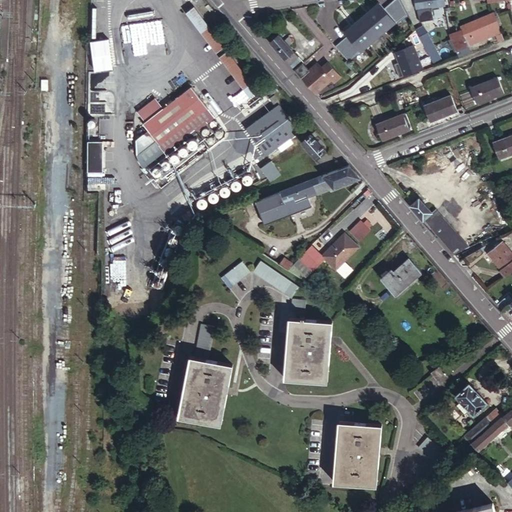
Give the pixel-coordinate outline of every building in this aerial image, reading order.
[(444,3),(443,0),(415,0),(417,8),(408,9),(414,21),(431,19),(429,6),(444,3)] [(366,13),(355,22),(345,31),(360,50),(355,55),(371,74),(377,69),(369,59),(378,52),(370,42),(402,15),(391,2),(385,7),(380,2),(366,13)] [(217,53),(225,47),(195,6),(186,12),(217,53)] [(350,16),(355,22),(366,13),(360,7),(350,16)] [(462,28),(494,15),(490,13),(461,25),(462,28)] [(133,27),(125,28),(127,43),(133,42),(136,64),(170,59),(164,14),(132,19),(133,27)] [(462,28),(451,33),(459,56),(471,51),(469,45),(495,34),(498,41),(504,39),(494,15),(462,28)] [(433,63),(442,59),(428,32),(419,37),(433,63)] [(279,33),(270,41),(294,68),(303,61),(290,45),(294,41),(290,35),(285,39),(279,33)] [(94,63),(112,59),(108,35),(89,39),(94,63)] [(414,46),(397,52),(401,63),(395,65),(400,78),(423,69),(414,46)] [(219,57),(241,86),(228,96),(236,107),(258,91),(228,50),(219,57)] [(391,54),(395,65),(401,63),(397,52),(391,54)] [(310,70),(303,76),(316,92),(332,79),(335,82),(342,76),(329,61),(323,66),(319,62),(310,70)] [(303,62),(295,69),(302,77),(303,76),(310,70),(303,62)] [(504,92),(498,76),(471,86),(477,103),(504,92)] [(159,113),(176,136),(205,112),(214,106),(214,105),(197,84),(169,106),(159,113)] [(457,110),(451,94),(425,104),(431,120),(457,110)] [(154,126),(167,143),(176,136),(159,113),(169,106),(161,95),(142,109),(151,120),(150,121),(154,126)] [(274,99),(281,107),(287,103),(280,95),(274,99)] [(214,106),(205,112),(210,119),(218,113),(214,106)] [(260,147),(294,120),(283,107),(250,135),(260,147)] [(409,129),(403,113),(377,123),(383,139),(409,129)] [(303,130),(294,120),(260,147),(270,157),(303,130)] [(171,148),(167,143),(154,126),(142,137),(144,159),(144,160),(148,165),(171,148)] [(313,133),(305,140),(318,157),(327,149),(313,133)] [(511,152),(511,134),(493,141),(499,157),(511,152)] [(92,143),(88,143),(88,173),(99,173),(99,154),(92,154),(92,143)] [(116,147),(101,147),(115,157),(116,147)] [(263,167),(278,191),(292,186),(285,176),(294,170),(284,155),(274,161),(273,159),(263,167)] [(361,177),(350,164),(295,184),(299,195),(305,210),(311,207),(308,198),(361,177)] [(299,195),(295,184),(292,186),(278,191),(255,200),(265,225),(305,210),(299,195)] [(411,203),(437,234),(450,224),(443,217),(437,222),(429,213),(432,211),(419,196),(411,203)] [(435,208),(432,211),(429,213),(437,222),(443,217),(435,208)] [(362,218),(349,231),(359,241),(372,227),(362,218)] [(437,234),(454,254),(469,247),(450,224),(437,234)] [(323,254),(326,257),(334,265),(356,243),(345,232),(323,254)] [(511,259),(511,251),(503,240),(488,252),(501,269),(511,259)] [(272,244),(265,254),(280,263),(284,257),(286,254),(272,244)] [(318,249),(313,244),(301,256),(313,269),(317,266),(309,257),(318,249)] [(323,254),(318,249),(309,257),(317,266),(326,257),(323,254)] [(393,266),(385,275),(400,288),(421,266),(409,255),(396,268),(393,266)] [(261,256),(254,267),(290,291),(297,281),(261,256)] [(233,283),(254,267),(246,257),(226,274),(233,283)] [(284,257),(280,263),(289,269),(293,263),(284,257)] [(294,267),(291,270),(301,276),(303,272),(294,267)] [(292,297),(290,311),(305,311),(305,298),(292,297)] [(368,304),(358,316),(371,325),(380,312),(368,304)] [(332,319),(290,316),(285,377),(328,380),(332,319)] [(201,321),(195,354),(209,357),(215,324),(201,321)] [(209,357),(195,354),(191,354),(180,409),(224,418),(235,363),(209,357)] [(439,366),(432,371),(438,379),(445,373),(439,366)] [(470,382),(456,394),(474,413),(488,400),(470,382)] [(471,441),(503,414),(497,406),(465,434),(471,441)] [(511,406),(503,414),(510,422),(511,425),(511,406)] [(343,409),(342,421),(355,422),(356,411),(343,409)] [(509,421),(503,414),(471,441),(479,450),(510,422),(509,421)] [(355,422),(342,421),(339,421),(333,482),(373,486),(379,424),(355,422)] [(461,443),(465,447),(470,443),(466,439),(461,443)] [(459,452),(449,442),(420,468),(429,479),(459,452)] [(498,464),(495,467),(500,473),(504,470),(498,464)] [(454,511),(496,511),(494,502),(454,511)]
